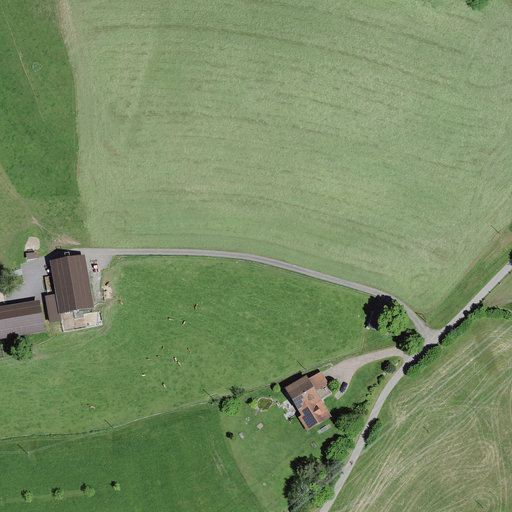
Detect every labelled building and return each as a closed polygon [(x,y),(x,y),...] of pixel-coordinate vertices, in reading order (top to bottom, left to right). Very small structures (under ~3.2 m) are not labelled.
[(85,257),(50,263),(56,295),(45,296),(50,322),(60,320),(59,314),(94,308),(85,257)] [(39,299),(0,306),(0,338),(45,331),(39,299)] [(394,319),(376,312),(369,329),(387,336),(394,319)] [(321,371),(309,379),(316,391),(328,383),(321,371)] [(306,375),(285,388),(303,415),(299,418),(308,432),(333,417),(316,391),(309,379),(306,375)]
